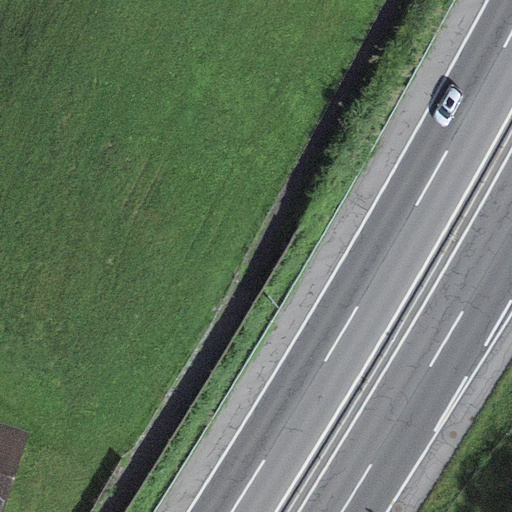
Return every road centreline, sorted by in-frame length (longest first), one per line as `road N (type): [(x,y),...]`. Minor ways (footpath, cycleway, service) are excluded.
road 1 (trunk): [(511,34),(342,334),(230,511)]
road 2 (trunk): [(341,511),(511,225)]
